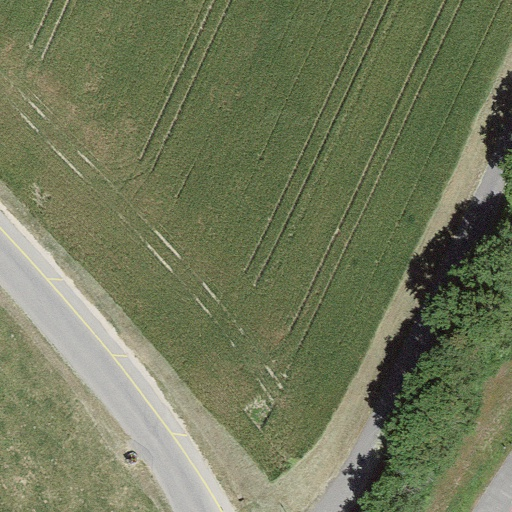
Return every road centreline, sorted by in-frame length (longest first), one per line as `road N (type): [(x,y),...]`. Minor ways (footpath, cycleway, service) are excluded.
road 1 (unclassified): [(511,153),(335,511)]
road 2 (unclassified): [(0,251),(120,385),(198,511)]
